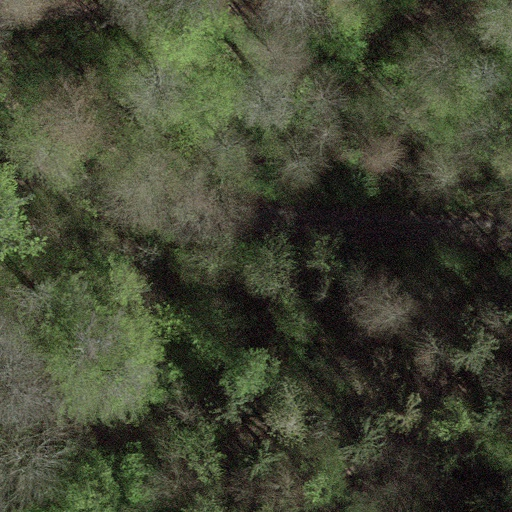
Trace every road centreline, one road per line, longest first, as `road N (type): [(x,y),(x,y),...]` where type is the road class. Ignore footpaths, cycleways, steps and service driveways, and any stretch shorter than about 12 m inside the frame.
road 1 (track): [(0,165),(151,204),(511,228)]
road 2 (track): [(0,20),(511,18)]
